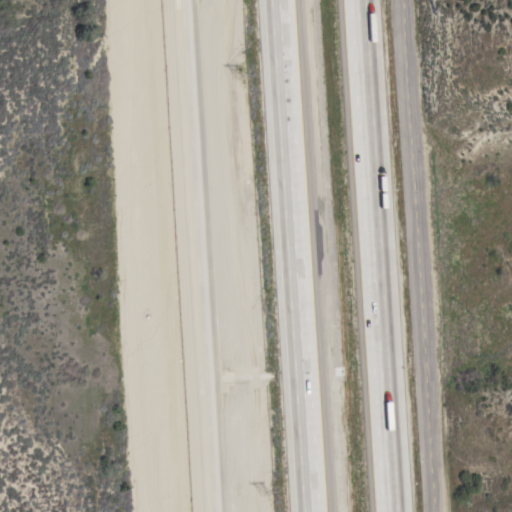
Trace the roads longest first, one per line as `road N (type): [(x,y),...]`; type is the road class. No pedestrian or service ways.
road 1 (motorway): [(391,511),(358,0)]
road 2 (residential): [(405,0),(437,511)]
road 3 (motorway): [(278,0),(310,511)]
